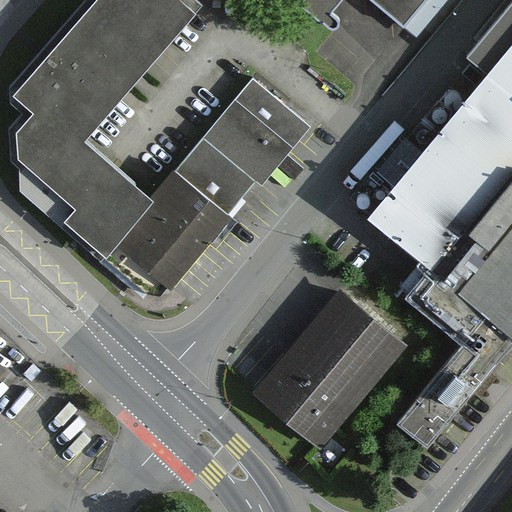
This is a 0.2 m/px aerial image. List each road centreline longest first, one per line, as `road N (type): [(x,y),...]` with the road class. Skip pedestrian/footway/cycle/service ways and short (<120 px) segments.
road 1 (residential): [(373,144),(238,30),(124,157)]
road 2 (residential): [(373,144),(154,388)]
road 3 (residential): [(491,0),(373,144)]
road 4 (tertiary): [(265,511),(226,458),(154,388)]
road 5 (tertiary): [(97,336),(82,298),(0,214)]
